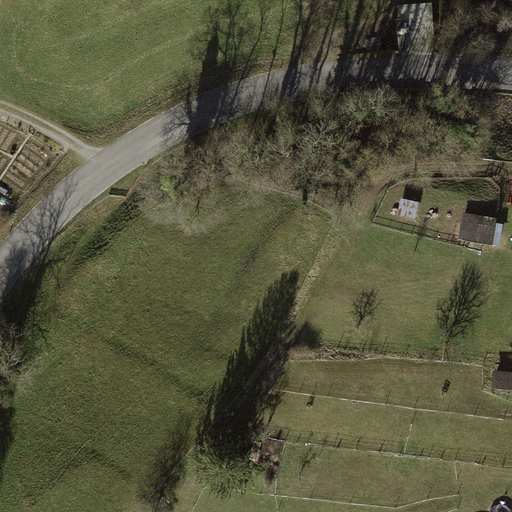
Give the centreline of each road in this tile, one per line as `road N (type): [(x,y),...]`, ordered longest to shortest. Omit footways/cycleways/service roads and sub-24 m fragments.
road 1 (residential): [(0,277),(40,225),(207,102),(390,78),(511,77)]
road 2 (track): [(183,511),(385,179),(430,157),(511,168)]
road 3 (track): [(108,170),(71,139),(0,107)]
